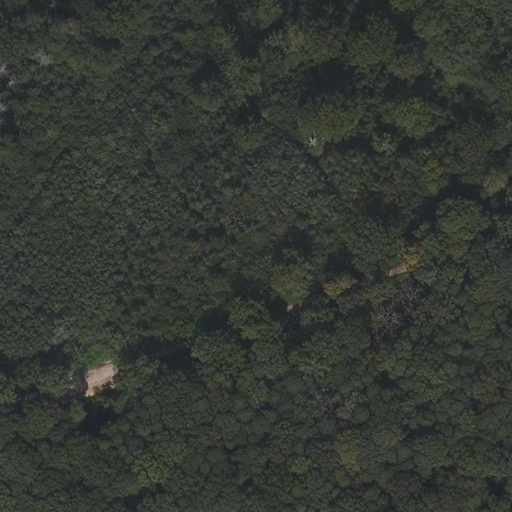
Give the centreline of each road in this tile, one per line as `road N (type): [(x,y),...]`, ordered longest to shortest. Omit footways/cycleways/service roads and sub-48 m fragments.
road 1 (unclassified): [(91,380),(511,233)]
road 2 (track): [(167,0),(0,226)]
